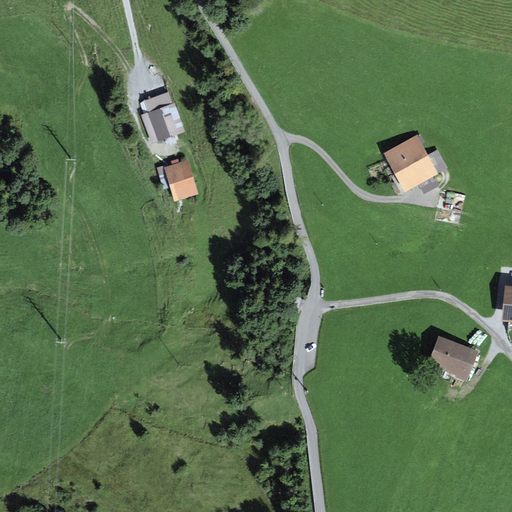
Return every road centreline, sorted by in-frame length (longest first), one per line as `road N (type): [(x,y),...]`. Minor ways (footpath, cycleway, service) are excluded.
road 1 (unclassified): [(320,511),(298,385),(315,268),(280,141),(200,0)]
road 2 (track): [(511,355),(442,295),(313,302)]
road 3 (track): [(171,152),(156,152),(139,127),(141,79),(127,0)]
